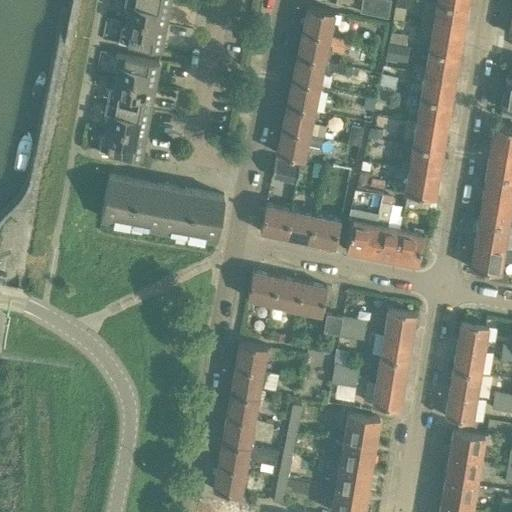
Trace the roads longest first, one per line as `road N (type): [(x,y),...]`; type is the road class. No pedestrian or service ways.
road 1 (residential): [(441,283),(492,0)]
road 2 (unclassified): [(115,511),(129,413),(113,371),(74,332),(0,297)]
road 3 (residential): [(187,511),(235,244)]
road 4 (residential): [(402,511),(441,283)]
road 5 (residential): [(214,0),(185,146),(253,161)]
road 6 (residential): [(441,283),(235,244)]
road 7 (residential): [(253,161),(284,0)]
